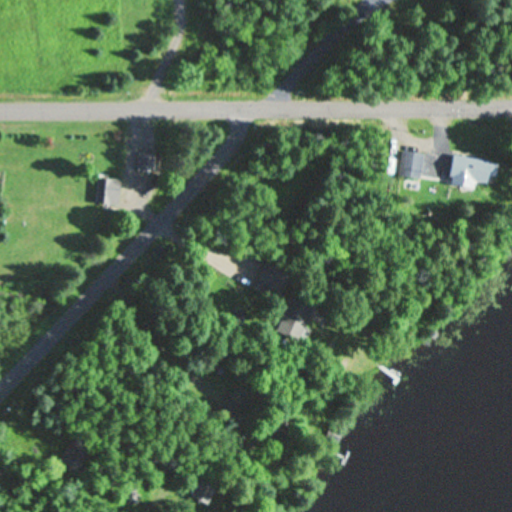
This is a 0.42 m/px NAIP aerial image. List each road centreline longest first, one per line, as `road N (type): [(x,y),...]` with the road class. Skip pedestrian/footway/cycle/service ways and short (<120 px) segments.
road 1 (residential): [(0,107),(511,103)]
road 2 (residential): [(240,106),(232,151),(0,391)]
